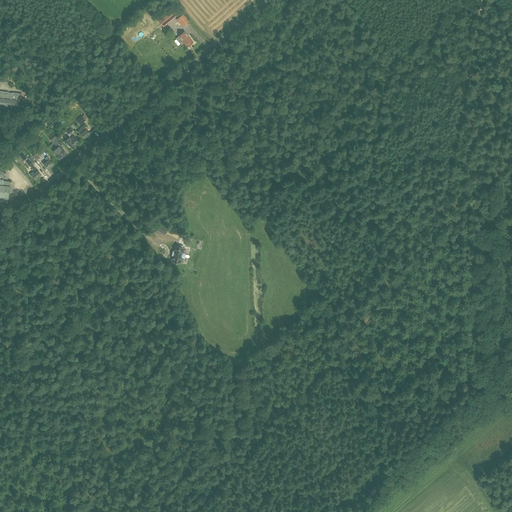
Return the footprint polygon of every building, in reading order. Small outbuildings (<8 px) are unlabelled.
[(158,20),(164,27),(178,16),(172,9),(158,20)] [(183,14),(178,18),(184,25),(189,21),(183,14)] [(182,40),(188,46),(193,42),(187,35),(184,31),(179,36),(182,40)] [(16,106),(29,108),(29,101),(24,101),(25,98),(22,98),(22,94),(19,94),(12,93),(8,93),(9,92),(0,91),(0,105),(16,107),(16,106)] [(77,120),(80,125),(85,121),(81,117),(77,120)] [(85,138),(85,139),(88,137),(87,136),(90,133),(86,129),(86,128),(87,127),(85,124),(77,131),(80,135),(81,134),(84,138),(85,138)] [(66,132),(70,136),(75,132),(71,128),(66,132)] [(52,142),(56,147),(61,142),(57,138),(54,134),(49,138),(52,142)] [(65,140),(72,148),(76,145),(75,144),(79,142),(75,138),(73,136),(70,138),(69,137),(65,140)] [(55,155),(59,159),(61,158),(62,158),(64,157),(63,156),(66,153),(62,149),(59,146),(53,151),(56,154),(55,155)] [(43,164),(48,169),(53,164),(49,159),(50,159),(48,156),(45,158),(47,161),(43,164)] [(32,175),(35,180),(41,175),(38,170),(35,166),(32,168),(35,172),(32,175)] [(0,202),(8,203),(8,198),(10,187),(10,182),(3,181),(3,180),(0,179),(0,177),(4,178),(4,172),(0,171),(0,202)] [(177,246),(175,246),(172,261),(181,262),(183,262),(186,249),(183,248),(183,246),(178,245),(177,246)]
